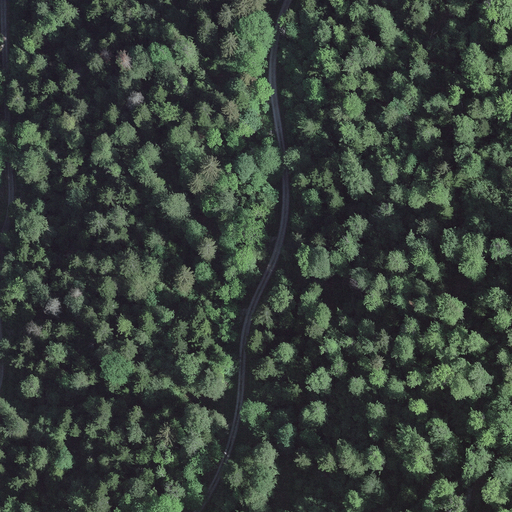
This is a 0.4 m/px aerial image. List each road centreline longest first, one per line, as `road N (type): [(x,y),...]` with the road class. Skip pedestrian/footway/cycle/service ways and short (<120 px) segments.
road 1 (track): [(278,108),(284,220),(247,319),(233,431),(194,511)]
road 2 (track): [(1,0),(10,195),(0,249)]
